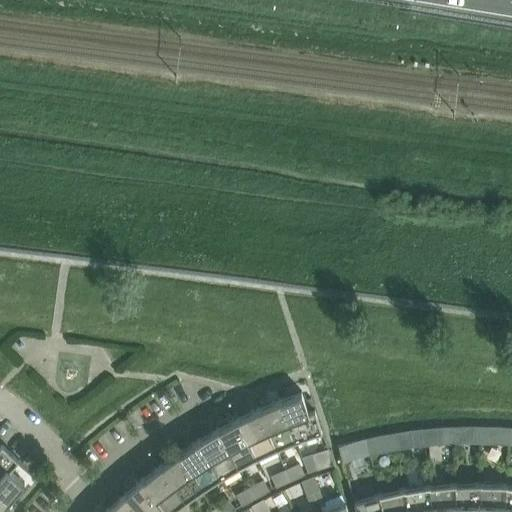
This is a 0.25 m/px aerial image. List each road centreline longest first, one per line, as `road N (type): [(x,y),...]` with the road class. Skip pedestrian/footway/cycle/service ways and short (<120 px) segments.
road 1 (residential): [(86,487),(213,392)]
road 2 (residential): [(0,398),(86,487)]
